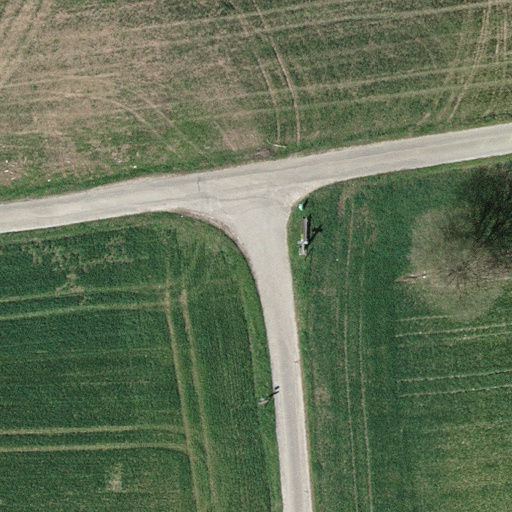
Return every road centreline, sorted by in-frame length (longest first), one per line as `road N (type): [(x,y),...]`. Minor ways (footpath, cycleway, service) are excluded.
road 1 (unclassified): [(298,511),(285,355),(253,180)]
road 2 (unclassified): [(253,180),(511,135)]
road 3 (unclassified): [(0,218),(253,180)]
